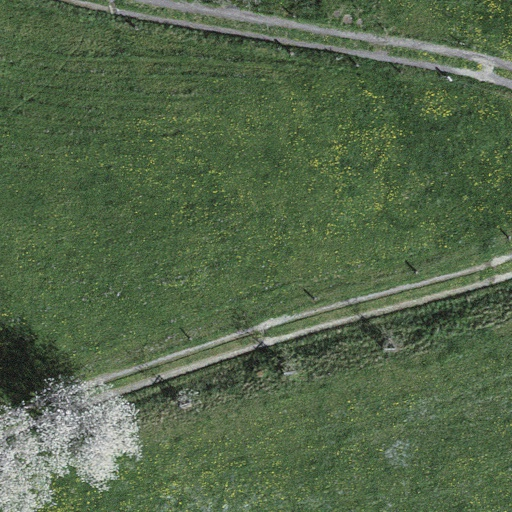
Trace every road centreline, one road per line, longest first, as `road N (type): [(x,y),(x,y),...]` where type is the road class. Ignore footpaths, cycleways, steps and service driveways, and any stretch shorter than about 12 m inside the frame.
road 1 (track): [(0,469),(22,421),(134,370),(511,268)]
road 2 (track): [(511,79),(135,0)]
